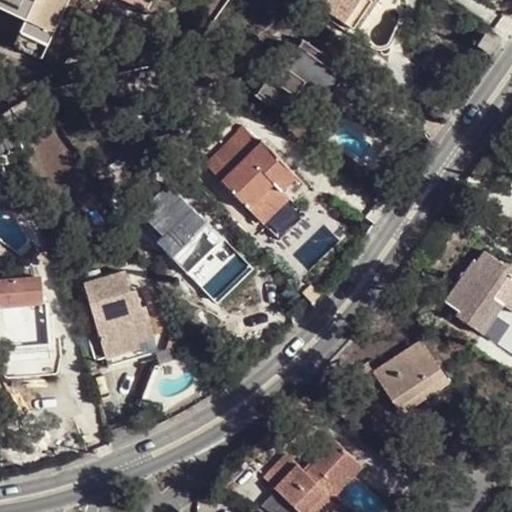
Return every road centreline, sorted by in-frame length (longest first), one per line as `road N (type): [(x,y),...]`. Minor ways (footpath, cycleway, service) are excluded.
road 1 (residential): [(511,50),(316,326),(225,406),(114,461)]
road 2 (residential): [(221,432),(328,342),(511,84)]
